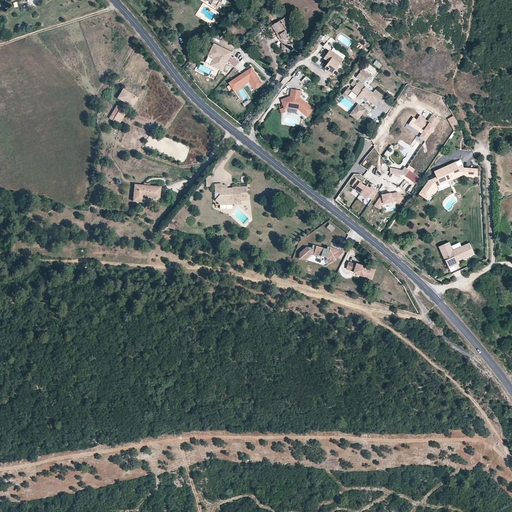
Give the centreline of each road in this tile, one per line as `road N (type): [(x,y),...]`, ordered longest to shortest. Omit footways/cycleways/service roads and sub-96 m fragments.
road 1 (tertiary): [(511,391),(431,292),(200,104),(113,0)]
road 2 (track): [(177,439),(469,439),(484,441),(511,465)]
road 3 (track): [(474,0),(451,88),(485,150),(492,260),(431,292)]
road 4 (track): [(0,469),(177,439)]
